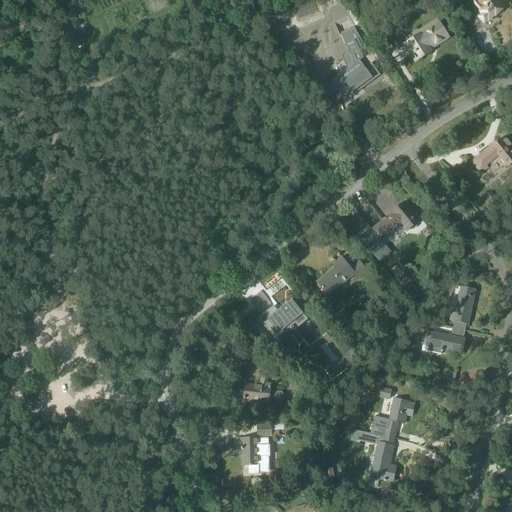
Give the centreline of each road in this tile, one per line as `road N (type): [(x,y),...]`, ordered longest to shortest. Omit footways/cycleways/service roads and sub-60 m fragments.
road 1 (unclassified): [(203,511),(169,400),(170,345),(185,321),(406,145)]
road 2 (residential): [(470,511),(508,302),(481,242),(406,145)]
road 3 (unclassified): [(406,145),(511,79)]
